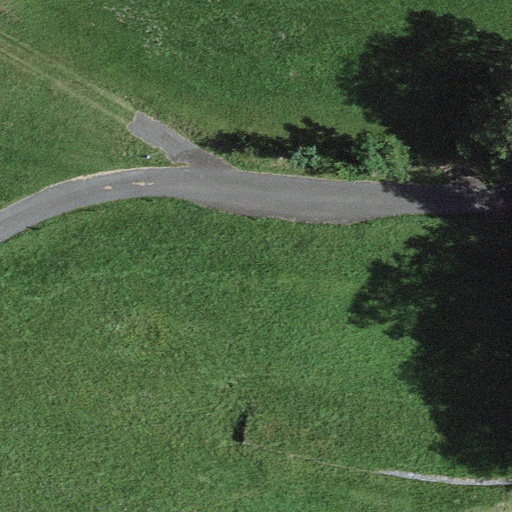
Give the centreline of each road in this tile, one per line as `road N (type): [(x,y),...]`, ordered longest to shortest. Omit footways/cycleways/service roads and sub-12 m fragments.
road 1 (track): [(0,226),(81,188),(142,177),(511,198)]
road 2 (track): [(225,179),(0,36)]
